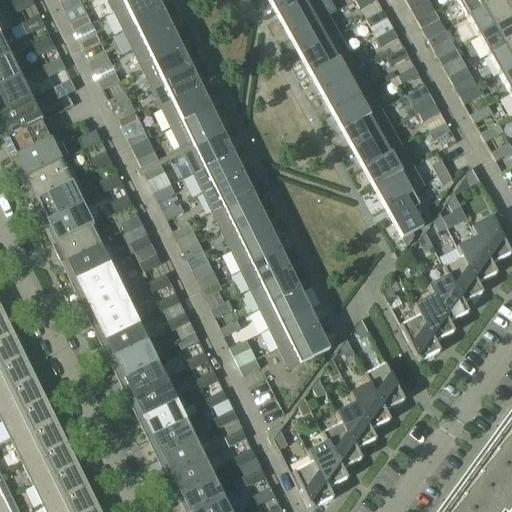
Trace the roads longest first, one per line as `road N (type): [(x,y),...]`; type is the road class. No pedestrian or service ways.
road 1 (residential): [(296,511),(98,106)]
road 2 (residential): [(511,225),(388,0)]
road 3 (residential): [(138,511),(32,292)]
road 4 (residential): [(390,511),(511,345)]
